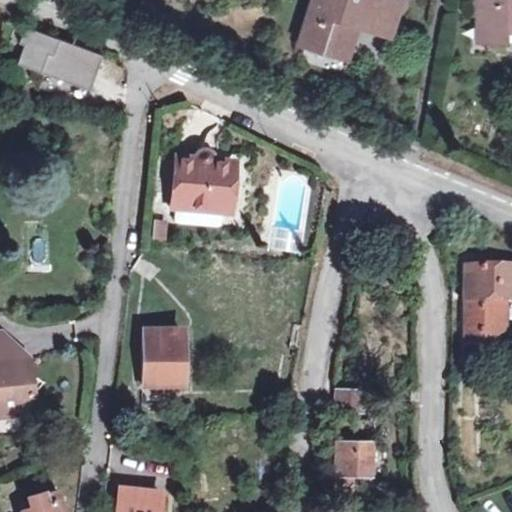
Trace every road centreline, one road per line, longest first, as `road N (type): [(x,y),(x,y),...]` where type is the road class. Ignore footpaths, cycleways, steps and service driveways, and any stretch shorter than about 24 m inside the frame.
road 1 (residential): [(151,56),(136,102),(87,511)]
road 2 (residential): [(300,511),(313,390),(361,157)]
road 3 (residential): [(447,511),(434,455),(437,305),(424,182)]
road 4 (residential): [(361,157),(151,56)]
road 5 (residential): [(151,56),(14,0)]
